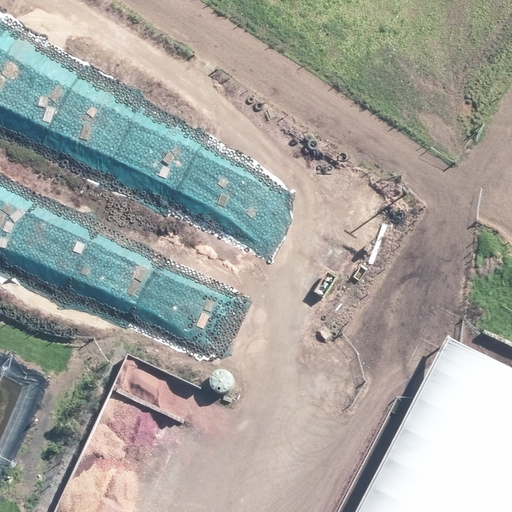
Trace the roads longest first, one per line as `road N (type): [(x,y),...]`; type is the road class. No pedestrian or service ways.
road 1 (unclassified): [(231,511),(511,88)]
road 2 (track): [(160,0),(454,173),(511,254)]
